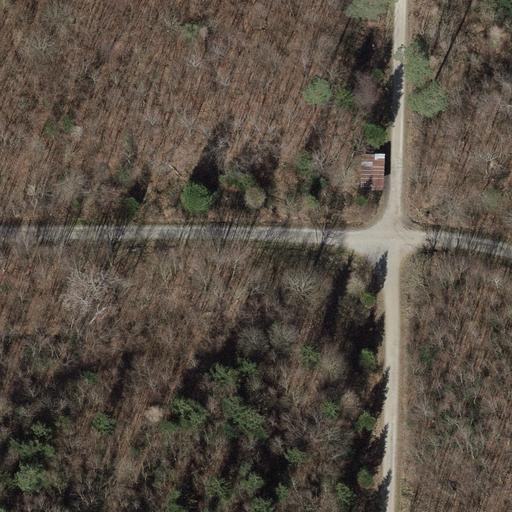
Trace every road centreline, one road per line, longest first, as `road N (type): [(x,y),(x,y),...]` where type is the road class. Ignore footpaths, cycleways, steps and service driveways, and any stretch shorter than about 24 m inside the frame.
road 1 (track): [(394,238),(0,233)]
road 2 (track): [(394,238),(388,511)]
road 3 (track): [(401,0),(394,238)]
